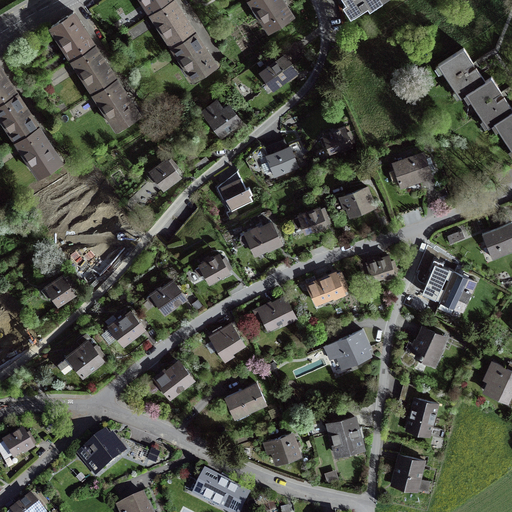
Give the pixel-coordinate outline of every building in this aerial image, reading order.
[(171,0),(142,0),(151,13),(171,0)] [(171,0),(151,13),(173,46),(195,32),(174,0),(171,0)] [(250,0),(270,31),(293,16),(282,0),(250,0)] [(345,0),(354,13),(374,0),(345,0)] [(95,45),(73,12),(51,26),(72,59),(95,45)] [(173,46),(194,79),(217,65),(195,32),(173,46)] [(283,53),(285,56),(262,72),(274,88),(288,77),(290,80),(296,76),(294,73),(296,72),(289,61),(301,52),(296,44),(283,53)] [(72,59),(94,92),(116,78),(95,45),(72,59)] [(443,71),(460,98),(492,78),(491,77),(485,81),(475,66),(463,48),(438,64),(439,65),(440,64),(444,71),(443,71)] [(0,103),(17,93),(0,66),(0,103)] [(94,92),(118,129),(140,114),(116,78),(94,92)] [(492,78),(460,98),(461,98),(468,93),(472,100),(471,101),(488,127),(511,111),(511,109),(502,94),(492,78)] [(0,103),(0,115),(16,140),(39,126),(17,93),(0,103)] [(240,121),(229,106),(224,109),(217,100),(202,111),(209,121),(214,117),(226,132),(232,127),(235,132),(241,127),(238,123),(240,121)] [(511,111),(488,127),(488,128),(496,123),(500,129),(499,130),(511,150),(511,111)] [(16,140),(39,176),(62,162),(39,126),(16,140)] [(346,132),(344,127),(324,135),(324,136),(320,138),(323,146),(327,144),(330,151),(341,146),(342,148),(351,145),(349,138),(353,137),(350,131),(346,132)] [(284,139),(267,146),(270,154),(287,148),(284,139)] [(298,166),(290,146),(287,148),(270,154),(267,156),(275,175),(298,166)] [(191,150),(186,154),(191,161),(197,157),(191,150)] [(425,152),(393,163),(401,185),(432,174),(425,152)] [(206,155),(194,164),(199,171),(211,162),(206,155)] [(168,160),(167,159),(150,171),(163,188),(180,176),(172,166),(175,164),(171,158),(168,160)] [(246,188),(237,171),(217,188),(223,200),(227,198),(229,202),(230,202),(233,209),(231,210),(232,211),(253,201),(250,195),(253,194),(249,187),(246,188)] [(375,206),(367,186),(343,195),(348,206),(347,206),(351,216),(375,206)] [(127,230),(109,203),(97,210),(115,238),(127,230)] [(209,217),(197,207),(192,214),(204,223),(209,217)] [(321,213),(319,208),(299,215),(300,217),(295,219),(294,222),(296,226),(302,224),(305,232),(316,227),(317,229),(326,226),(324,219),(327,218),(325,211),(321,213)] [(115,238),(97,210),(87,217),(105,245),(115,238)] [(204,223),(192,214),(183,225),(194,234),(204,223)] [(105,245),(87,217),(76,224),(94,252),(105,245)] [(282,243),(271,222),(258,229),(256,227),(246,232),(250,238),(248,239),(255,254),(268,248),(269,249),(282,243)] [(511,223),(511,222),(483,233),(490,252),(499,248),(500,251),(509,248),(510,251),(511,249),(511,223)] [(94,252),(76,224),(65,232),(83,259),(94,252)] [(194,234),(183,225),(178,230),(189,240),(194,234)] [(189,240),(178,230),(173,236),(184,246),(189,240)] [(462,230),(447,236),(450,243),(465,237),(462,230)] [(184,246),(173,236),(168,242),(179,251),(184,246)] [(222,259),(219,254),(200,265),(210,281),(229,271),(225,265),(229,263),(226,257),(222,259)] [(388,256),(360,264),(363,273),(370,271),(373,279),(384,275),(384,277),(394,274),(392,267),(396,266),(394,260),(390,261),(388,256)] [(422,292),(440,300),(453,271),(435,262),(422,292)] [(441,301),(438,307),(449,312),(452,310),(454,307),(462,311),(475,281),(453,271),(440,300),(441,301)] [(336,273),(336,272),(307,284),(316,302),(333,295),(334,296),(344,292),(341,284),(344,282),(340,272),(336,273)] [(65,278),(63,275),(46,286),(46,287),(43,289),(48,296),(51,294),(58,304),(75,293),(69,283),(72,281),(68,276),(65,278)] [(186,297),(173,280),(161,289),(159,287),(151,293),(164,312),(186,297)] [(285,296),(271,303),(270,301),(259,307),(263,314),(262,314),(268,328),(282,321),(283,323),(296,317),(285,296)] [(198,300),(193,303),(197,309),(202,305),(198,300)] [(144,327),(131,311),(118,320),(117,319),(109,325),(123,344),(144,327)] [(0,356),(27,339),(9,312),(0,317),(0,356)] [(244,343),(231,323),(210,336),(223,357),(244,343)] [(445,337),(423,327),(413,349),(421,352),(420,355),(420,356),(421,357),(422,357),(423,356),(435,362),(442,347),(441,347),(445,337)] [(369,346),(362,330),(338,340),(337,340),(325,345),(330,356),(339,352),(339,353),(345,351),(350,363),(370,355),(366,348),(369,346)] [(66,373),(75,366),(83,376),(108,358),(92,336),(57,361),(66,373)] [(342,368),(337,358),(332,360),(337,371),(342,368)] [(511,362),(508,360),(508,361),(510,362),(505,373),(503,372),(505,366),(494,361),(486,378),(489,380),(484,389),(491,392),(492,389),(501,392),(499,396),(506,400),(511,387),(511,362)] [(180,367),(177,362),(166,371),(164,369),(155,376),(160,382),(159,382),(170,396),(193,378),(183,365),(180,367)] [(414,397),(407,427),(430,433),(438,403),(419,397),(421,388),(405,381),(402,394),(414,397)] [(266,402),(257,383),(226,396),(235,416),(266,402)] [(355,416),(329,423),(331,433),(329,434),(332,444),(334,444),(337,454),(363,447),(355,416)] [(316,422),(318,430),(329,427),(327,419),(316,422)] [(24,452),(33,447),(29,441),(33,439),(29,433),(26,435),(23,431),(4,442),(5,442),(0,444),(0,452),(5,460),(12,455),(13,457),(23,451),(24,452)] [(111,439),(105,431),(88,446),(104,466),(125,449),(114,436),(111,439)] [(294,439),(292,432),(270,439),(264,441),(268,452),(274,450),(278,462),(299,455),(296,446),(300,444),(299,441),(296,442),(295,439),(294,439)] [(402,453),(399,453),(392,482),(418,488),(428,490),(430,481),(420,478),(428,447),(405,441),(402,453)] [(338,478),(335,470),(325,473),(328,481),(338,478)] [(196,493),(228,509),(233,500),(242,504),(247,493),(218,479),(216,483),(205,477),(205,476),(204,476),(196,493)] [(151,511),(143,493),(117,505),(120,511),(151,511)] [(32,498),(30,496),(13,510),(14,511),(43,511),(37,504),(39,502),(34,496),(32,498)]
